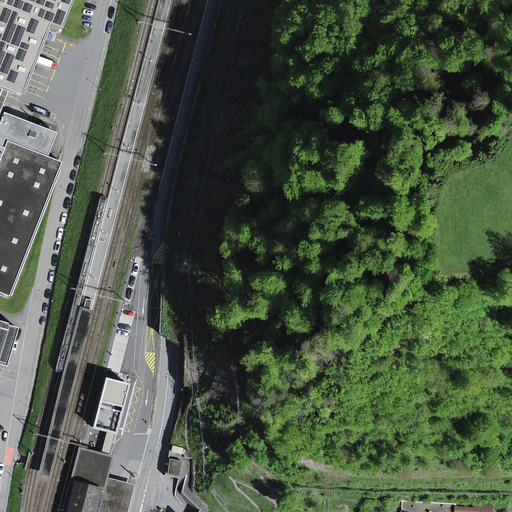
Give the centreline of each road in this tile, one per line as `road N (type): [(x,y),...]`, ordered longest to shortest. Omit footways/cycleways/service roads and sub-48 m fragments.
road 1 (unclassified): [(1,511),(53,229),(109,0)]
road 2 (secondary): [(230,0),(183,180),(162,426),(139,511)]
road 3 (track): [(511,473),(397,476),(306,462)]
